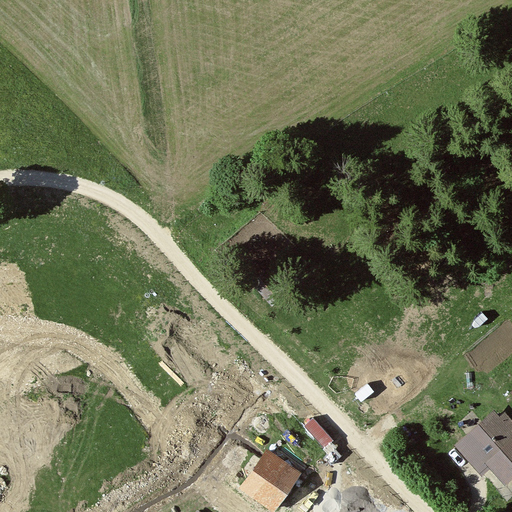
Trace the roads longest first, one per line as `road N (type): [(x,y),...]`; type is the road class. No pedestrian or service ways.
road 1 (track): [(432,511),(205,289),(145,219),(95,190),(37,178),(0,182)]
road 2 (unclassified): [(0,329),(58,339),(95,363),(225,511)]
